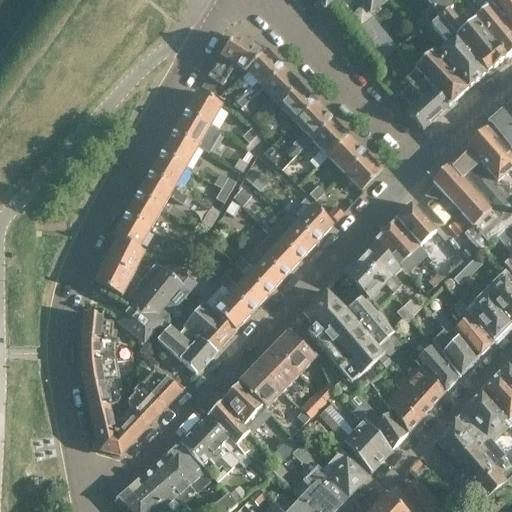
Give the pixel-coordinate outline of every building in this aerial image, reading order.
[(317,0),(325,10),(336,0),(317,0)] [(386,0),(359,0),(370,14),(388,1),(386,0)] [(451,9),(443,0),(423,0),(434,12),(487,75),(506,59),(506,58),(474,22),(464,30),(448,12),(451,9)] [(511,35),(482,0),(470,0),(481,13),(472,20),(474,22),(506,58),(511,53),(511,35)] [(511,0),(482,0),(511,35),(511,0)] [(332,28),(348,15),(339,3),(323,17),(332,28)] [(434,12),(431,14),(425,20),(430,26),(431,26),(446,45),(434,54),(468,90),(487,75),(434,12)] [(341,40),(358,26),(348,15),(332,28),(341,40)] [(384,58),(392,52),(397,48),(372,18),(359,28),(367,37),(376,49),(384,58)] [(358,26),(341,40),(351,51),(367,37),(359,28),(358,26)] [(360,62),(376,49),(367,37),(351,51),(360,62)] [(263,56),(262,56),(234,38),(209,77),(223,86),(234,69),(244,76),(245,74),(263,56)] [(376,49),(360,62),(369,74),(385,60),(384,58),(376,49)] [(245,74),(254,84),(235,102),(242,109),(262,91),(261,90),(282,70),(266,52),(262,56),(263,56),(245,74)] [(384,58),(385,60),(392,68),(400,61),(392,52),(384,58)] [(431,90),(448,108),(468,90),(434,54),(431,56),(413,70),(414,70),(402,80),(408,87),(420,101),(431,90)] [(261,90),(262,91),(270,100),(277,107),(298,87),(282,70),(261,90)] [(315,104),(298,87),(277,107),(294,124),(315,104)] [(431,123),(448,108),(431,90),(420,101),(408,87),(399,95),(411,108),(406,113),(422,132),(431,123)] [(210,129),(222,108),(197,93),(185,114),(210,129)] [(270,100),(250,119),(257,126),(277,107),(270,100)] [(291,160),(310,142),(331,121),(315,104),(294,124),(304,135),(285,154),(291,160)] [(511,109),(510,107),(488,124),(511,151),(511,109)] [(199,150),(210,129),(185,114),(173,135),(199,150)] [(328,159),(348,139),(331,121),(310,142),(320,152),(309,163),(316,170),(328,159)] [(284,123),(277,130),(283,136),(290,129),(284,123)] [(251,130),(243,139),(249,145),(258,137),(251,130)] [(511,162),(485,131),(466,148),(431,184),(436,187),(444,197),(472,228),(464,236),(480,253),(496,240),(505,231),(506,230),(507,231),(511,226),(511,162)] [(161,154),(187,170),(199,150),(173,135),(161,154)] [(348,139),(328,159),(344,175),(364,156),(348,139)] [(149,175),(175,190),(187,170),(161,154),(149,175)] [(381,174),(364,156),(344,175),(361,193),(381,174)] [(233,170),(242,175),(247,166),(238,161),(233,170)] [(245,180),(255,189),(264,179),(254,170),(245,180)] [(183,206),(187,200),(188,197),(175,190),(149,175),(137,196),(161,210),(161,211),(163,212),(170,199),(183,206)] [(216,188),(230,196),(236,185),(223,178),(220,183),(219,183),(216,188)] [(230,196),(216,188),(213,186),(208,194),(217,199),(216,201),(224,206),(230,196)] [(309,195),(315,202),(324,194),(317,187),(309,195)] [(151,231),(163,212),(161,211),(161,210),(137,196),(125,217),(151,231)] [(286,218),(315,245),(332,227),(303,201),(287,218),(286,217),(286,218)] [(231,202),(225,213),(233,218),(240,207),(231,202)] [(410,205),(396,222),(420,249),(436,234),(410,205)] [(201,225),(210,230),(218,216),(204,208),(198,218),(203,221),(201,225)] [(335,208),(328,216),(336,223),(343,215),(335,208)] [(116,241),(140,251),(151,231),(125,217),(112,238),(116,241)] [(286,218),(270,235),(300,262),(315,245),(286,218)] [(0,231),(13,231),(13,232),(19,232),(23,232),(23,231),(26,231),(26,232),(36,232),(36,231),(43,231),(43,227),(43,223),(36,223),(36,222),(26,222),(26,223),(24,223),(24,222),(14,222),(14,223),(0,222),(0,231)] [(218,222),(212,233),(222,240),(228,229),(218,222)] [(378,240),(374,244),(399,272),(400,270),(401,271),(402,270),(407,275),(427,257),(420,249),(396,222),(378,240)] [(511,239),(505,231),(496,240),(502,245),(511,256),(511,263),(507,268),(511,274),(510,275),(511,276),(511,239)] [(300,262),(270,235),(254,252),(262,259),(261,260),(283,280),(300,262)] [(193,256),(199,246),(191,240),(185,251),(193,256)] [(105,262),(134,277),(145,254),(140,251),(116,241),(105,262)] [(393,279),(401,271),(400,270),(399,272),(374,244),(359,260),(392,297),(402,287),(393,279)] [(175,245),(169,255),(178,261),(184,250),(175,245)] [(464,269),(471,277),(482,266),(475,258),(464,269)] [(246,277),(267,298),(283,280),(261,260),(253,270),(242,260),(235,267),(246,277)] [(376,313),(378,311),(384,305),(392,297),(359,260),(343,276),(363,297),(376,313)] [(122,299),(134,277),(105,262),(94,285),(122,299)] [(134,304),(162,270),(155,265),(127,300),(134,304)] [(167,266),(163,271),(181,286),(189,277),(176,266),(167,266)] [(459,288),(471,277),(464,269),(452,281),(459,288)] [(162,270),(134,304),(117,324),(144,345),(187,290),(181,286),(163,271),(162,270)] [(223,275),(216,281),(226,291),(232,284),(223,275)] [(432,290),(442,282),(437,275),(426,283),(432,290)] [(229,295),(251,315),(267,298),(246,277),(236,288),(229,295)] [(486,296),(511,326),(511,325),(511,286),(504,278),(486,296)] [(235,332),(251,315),(229,295),(221,288),(205,307),(235,332)] [(356,381),(383,357),(376,349),(345,312),(326,293),(302,317),(313,328),(307,335),(317,345),(351,386),(356,381)] [(468,314),(493,344),(511,326),(486,296),(468,314)] [(376,349),(377,348),(390,338),(359,300),(345,312),(376,349)] [(403,308),(412,319),(421,309),(412,300),(403,308)] [(456,336),(477,361),(493,344),(468,314),(459,303),(451,309),(462,323),(454,330),(437,310),(430,316),(443,332),(452,340),(456,336)] [(215,353),(217,354),(217,353),(216,352),(235,332),(203,305),(184,328),(215,353)] [(406,325),(412,319),(403,308),(396,315),(406,325)] [(115,342),(116,342),(117,332),(112,331),(113,328),(112,325),(103,323),(103,318),(84,315),(81,339),(88,339),(115,342)] [(215,353),(184,328),(178,335),(170,328),(157,342),(195,377),(217,354),(215,353)] [(460,379),(477,361),(456,336),(452,340),(443,332),(432,343),(460,379)] [(271,351),(299,378),(315,361),(287,334),(271,351)] [(85,364),(115,362),(115,342),(88,339),(81,339),(81,364),(85,364)] [(419,367),(444,395),(457,381),(434,353),(430,349),(414,363),(419,367)] [(282,394),(282,395),(299,378),(271,351),(255,368),(282,394)] [(139,369),(146,361),(139,355),(137,358),(137,367),(139,369)] [(383,357),(356,381),(363,389),(369,384),(380,375),(391,366),(383,357)] [(146,361),(139,369),(145,376),(153,367),(146,361)] [(88,388),(119,384),(119,381),(116,367),(116,363),(115,362),(85,364),(81,364),(83,382),(84,388),(88,388)] [(511,366),(510,364),(495,379),(511,396),(511,366)] [(429,412),(444,395),(419,367),(405,383),(401,380),(396,386),(400,389),(385,405),(391,414),(392,413),(407,435),(429,412)] [(266,412),(282,395),(282,394),(255,368),(238,385),(266,412)] [(139,388),(163,411),(180,393),(154,372),(139,388)] [(380,375),(369,384),(378,396),(389,387),(380,375)] [(511,396),(495,379),(481,393),(509,422),(511,419),(511,396)] [(88,388),(84,388),(90,412),(109,407),(110,408),(117,407),(120,403),(118,395),(121,393),(120,387),(119,384),(88,388)] [(238,385),(222,402),(249,433),(252,437),(272,417),(266,412),(238,385)] [(316,395),(325,403),(333,394),(325,387),(316,395)] [(133,415),(148,427),(163,411),(139,388),(137,389),(134,395),(135,397),(128,404),(128,409),(133,415)] [(504,460),(507,458),(494,443),(511,427),(511,426),(509,422),(481,393),(463,410),(465,412),(453,424),(499,479),(511,468),(504,460)] [(325,403),(316,395),(315,394),(304,406),(314,415),(325,403)] [(375,430),(391,453),(407,435),(392,413),(391,414),(381,421),(357,395),(350,403),(375,430)] [(206,418),(236,449),(243,457),(250,450),(242,440),(249,433),(222,402),(206,418)] [(375,430),(350,403),(342,411),(355,425),(362,418),(365,421),(353,433),(329,407),(318,418),(342,445),(343,446),(344,446),(371,474),(391,453),(375,430)] [(110,454),(118,423),(113,421),(110,408),(109,407),(90,412),(100,452),(110,454)] [(118,423),(110,454),(120,457),(148,427),(133,415),(125,424),(118,423)] [(243,457),(236,449),(206,418),(193,432),(227,466),(231,470),(237,464),(244,470),(250,464),(243,457)] [(496,492),(504,485),(499,479),(453,424),(436,443),(460,472),(453,480),(476,508),(496,493),(496,492)] [(227,466),(193,432),(179,445),(202,468),(208,461),(218,471),(221,468),(223,471),(213,480),(216,484),(231,470),(227,466)] [(164,459),(197,496),(210,485),(209,485),(209,484),(177,447),(164,459)] [(317,469),(316,468),(299,448),(290,455),(300,465),(299,467),(302,470),(300,472),(300,479),(304,483),(293,494),(300,500),(312,511),(335,511),(348,500),(322,474),(317,469)] [(317,469),(322,474),(348,500),(366,480),(343,458),(345,456),(337,448),(317,469)] [(151,470),(182,505),(184,507),(197,496),(164,459),(151,470)] [(418,462),(409,471),(413,474),(422,465),(418,462)] [(511,467),(511,468),(499,479),(504,485),(506,484),(511,491),(511,490),(511,467)] [(165,510),(166,511),(173,511),(182,505),(151,470),(138,481),(165,511),(165,510)] [(416,478),(401,492),(420,511),(441,511),(443,511),(439,507),(442,505),(416,478)] [(126,492),(144,511),(166,511),(165,510),(165,511),(138,481),(126,492)] [(5,483),(0,482),(0,489),(5,490),(15,490),(18,490),(27,490),(34,490),(34,486),(34,483),(27,483),(27,482),(18,482),(18,483),(15,483),(15,482),(6,482),(5,483)] [(227,496),(236,507),(247,498),(239,487),(227,496)] [(266,499),(259,491),(249,500),(257,508),(266,499)] [(144,511),(126,492),(113,503),(120,511),(144,511)] [(404,511),(386,495),(371,511),(404,511)] [(211,511),(230,511),(236,507),(227,496),(210,510),(211,511)] [(312,511),(300,500),(293,508),(281,496),(273,505),(279,511),(312,511)]
